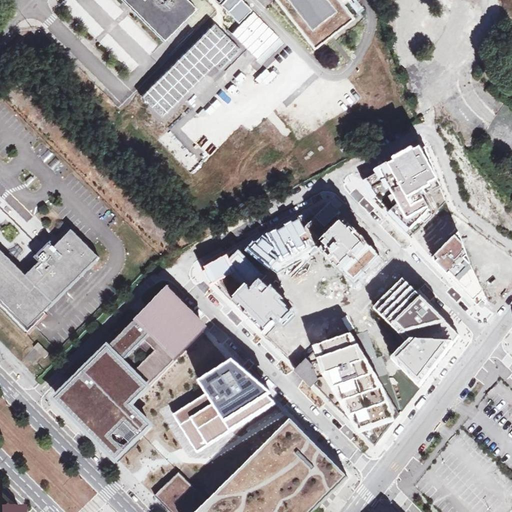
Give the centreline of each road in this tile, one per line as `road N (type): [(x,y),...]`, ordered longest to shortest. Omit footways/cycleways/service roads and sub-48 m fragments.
road 1 (residential): [(168,269),(378,477)]
road 2 (residential): [(0,86),(177,264)]
road 3 (residential): [(488,339),(331,179)]
road 4 (residential): [(168,269),(26,409)]
road 5 (residential): [(488,339),(378,477)]
road 6 (residential): [(331,179),(177,264)]
road 7 (secondary): [(127,511),(26,409)]
road 8 (unclassified): [(352,169),(481,107)]
